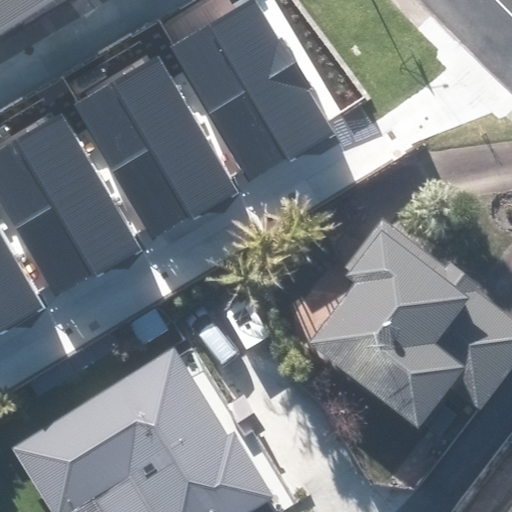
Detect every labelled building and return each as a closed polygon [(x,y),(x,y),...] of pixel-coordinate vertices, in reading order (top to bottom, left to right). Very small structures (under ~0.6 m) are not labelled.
[(240,0),(162,47),(245,184),(327,135),(245,0),(240,0)] [(66,108),(148,245),(230,196),(148,59),(66,108)] [(0,146),(0,205),(57,300),(139,251),(56,113),(0,146)] [(0,331),(45,305),(0,229),(0,331)] [(438,270),(433,276),(374,230),(277,355),(424,469),(511,355),(511,336),(472,306),(477,299),(438,270)] [(288,511),(278,494),(180,320),(0,422),(0,437),(42,511),(288,511)]
